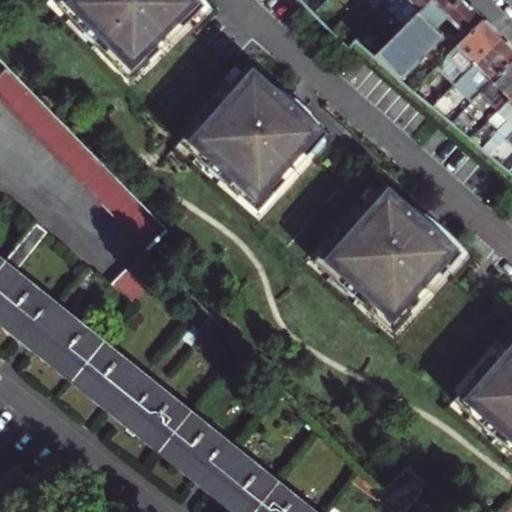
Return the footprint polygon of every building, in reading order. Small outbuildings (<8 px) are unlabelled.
[(55,2),(48,6),(130,89),(194,25),(212,8),(204,0),(199,0),(198,1),(133,62),(123,63),(85,25),(81,29),(55,2)] [(123,63),(133,62),(198,1),(196,0),(56,0),(55,2),(81,29),(85,25),(123,63)] [(377,55),(404,78),(460,24),(471,35),(486,20),(465,0),(435,0),(423,12),(409,26),(377,55)] [(392,8),(400,16),(414,2),(423,12),(435,0),(399,0),(397,3),(392,8)] [(400,16),(409,26),(423,12),(414,2),(400,16)] [(390,25),(400,16),(392,8),(382,17),(390,25)] [(459,85),(478,65),(505,39),(486,20),(471,35),(460,47),(441,67),(459,85)] [(194,25),(130,89),(183,137),(203,115),(207,119),(237,87),(232,83),(248,66),(242,60),(235,68),(194,25)] [(477,103),(485,95),(497,83),(511,67),(511,45),(505,39),(478,65),(459,85),(477,103)] [(252,197),(262,197),(324,132),(294,102),(293,95),(254,59),(248,66),(232,83),(237,87),(207,119),(203,115),(183,137),(181,139),(208,165),(212,160),(252,197)] [(511,67),(497,83),(485,95),(493,103),(502,112),(511,102),(511,67)] [(0,74),(0,95),(16,80),(6,69),(0,74)] [(27,91),(16,80),(0,95),(0,105),(6,111),(27,91)] [(37,101),(27,91),(6,111),(16,122),(37,101)] [(181,139),(176,145),(260,223),(318,159),(338,137),(293,95),(294,102),(324,132),(262,197),(252,197),(212,160),(208,165),(181,139)] [(47,111),(37,101),(16,122),(26,132),(47,111)] [(511,102),(502,112),(497,118),(509,129),(511,125),(511,102)] [(57,122),(47,111),(26,132),(37,142),(57,122)] [(47,153),(68,133),(57,122),(37,142),(47,153)] [(493,155),(511,135),(511,125),(509,129),(488,150),(493,155)] [(57,163),(78,143),(68,133),(47,153),(57,163)] [(511,135),(493,155),(499,160),(511,147),(511,135)] [(69,175),(89,155),(78,143),(57,163),(69,175)] [(99,165),(89,155),(69,175),(79,185),(99,165)] [(364,206),(380,189),(374,183),(360,198),(318,159),(260,223),(307,266),(312,261),(335,237),(339,242),(369,210),(364,206)] [(110,177),(99,165),(79,185),(90,197),(110,177)] [(101,208),(121,188),(110,177),(90,197),(101,208)] [(383,320),(393,320),(455,255),(426,225),(424,218),(386,182),(380,189),(364,206),(369,210),(339,242),(335,237),(312,261),(339,287),(343,283),(383,320)] [(111,218),(131,198),(121,188),(101,208),(111,218)] [(122,228),(142,209),(131,198),(111,218),(122,228)] [(152,220),(142,209),(122,228),(132,239),(152,220)] [(398,511),(396,511),(392,507),(387,511),(317,511),(12,266),(43,227),(31,218),(1,256),(0,255),(0,323),(232,511),(398,511)] [(470,262),(424,218),(426,225),(455,255),(393,320),(383,320),(343,283),(339,287),(312,261),(307,266),(390,346),(454,279),(470,262)] [(132,239),(143,251),(163,231),(152,220),(132,239)] [(143,251),(134,261),(154,281),(163,271),(143,251)] [(134,261),(122,272),(143,293),(154,281),(134,261)] [(143,293),(122,272),(111,282),(134,302),(143,293)] [(454,279),(390,346),(448,398),(471,374),(475,379),(505,347),(500,343),(511,330),(511,322),(510,321),(504,326),(454,279)] [(511,450),(511,330),(500,343),(505,347),(475,379),(471,374),(448,398),(475,424),(479,420),(511,450)] [(448,398),(443,404),(511,469),(511,450),(479,420),(475,424),(448,398)] [(409,495),(422,480),(403,461),(388,474),(409,495)] [(409,495),(388,474),(375,486),(375,492),(392,507),(396,511),(409,495)]
